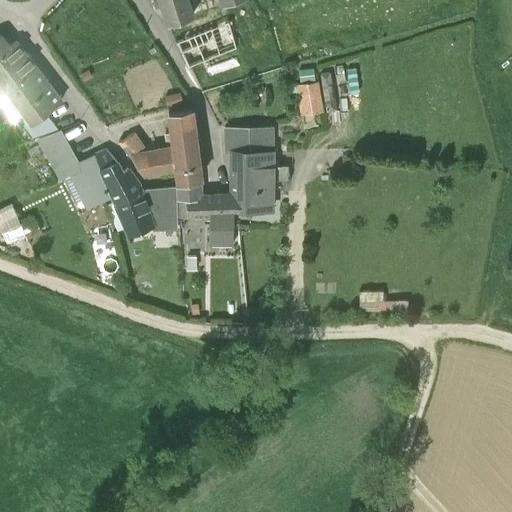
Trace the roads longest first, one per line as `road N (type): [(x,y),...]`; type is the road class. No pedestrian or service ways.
road 1 (track): [(0,266),(166,325),(216,333),(425,330)]
road 2 (track): [(425,330),(389,511)]
